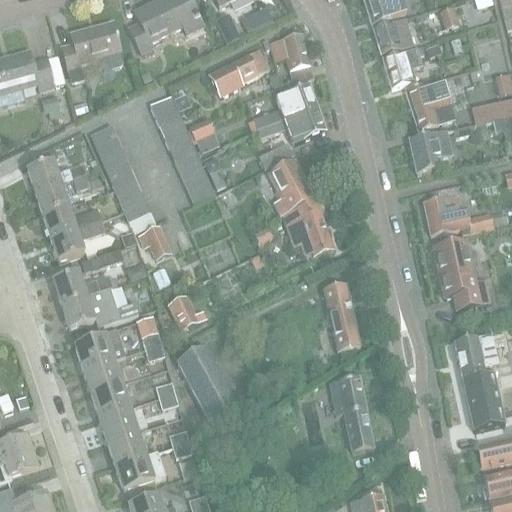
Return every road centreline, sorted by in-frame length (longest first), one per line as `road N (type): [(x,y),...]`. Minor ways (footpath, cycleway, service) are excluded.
road 1 (residential): [(436,511),(374,200)]
road 2 (residential): [(86,511),(19,308)]
road 3 (residential): [(374,200),(343,60),(312,0)]
road 4 (residential): [(374,200),(511,169)]
